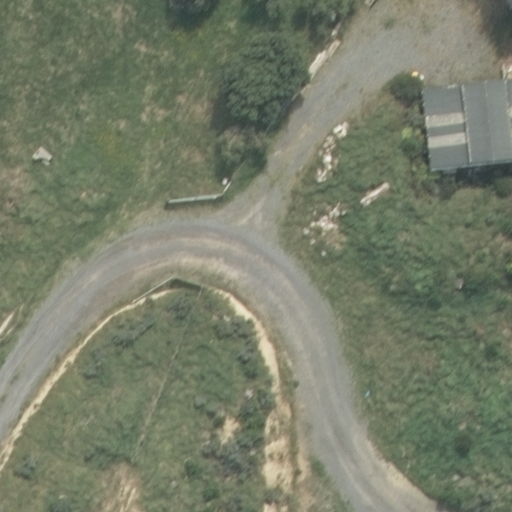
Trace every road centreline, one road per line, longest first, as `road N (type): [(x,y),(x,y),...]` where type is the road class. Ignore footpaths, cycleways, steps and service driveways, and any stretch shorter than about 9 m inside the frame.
road 1 (track): [(426,511),(335,432),(279,267),(310,135),(465,9),(505,0)]
road 2 (track): [(279,267),(171,250),(33,339),(0,405)]
